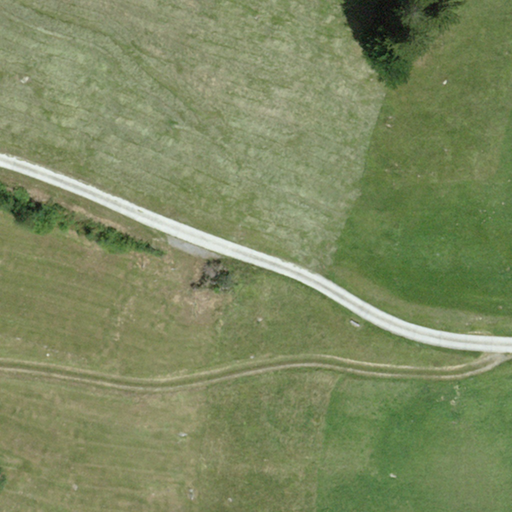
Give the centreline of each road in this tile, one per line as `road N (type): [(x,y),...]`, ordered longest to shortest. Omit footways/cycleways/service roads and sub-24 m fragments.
road 1 (track): [(511,308),(413,292),(382,273),(337,223),(172,101),(109,41),(6,0)]
road 2 (unclassified): [(0,169),(299,279),(392,332),(511,351)]
road 3 (track): [(0,367),(151,385),(302,362),(429,377),(490,368),(511,353)]
